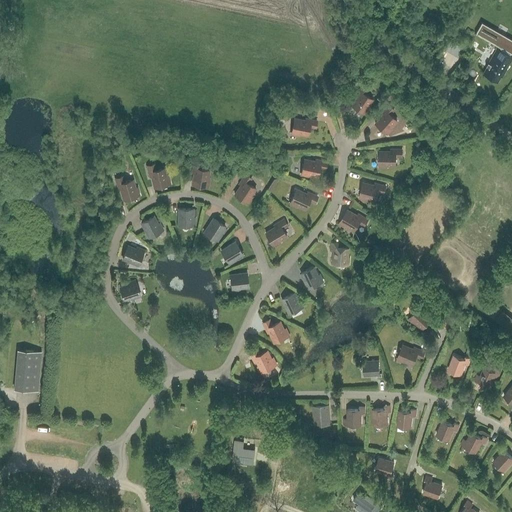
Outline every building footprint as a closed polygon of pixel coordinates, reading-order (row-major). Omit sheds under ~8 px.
[(479,35),(491,41),(496,33),(484,26),(479,35)] [(455,55),(462,59),(467,50),(460,46),(455,55)] [(511,53),(511,50),(506,47),(502,53),(496,49),(488,63),(490,64),(484,74),(497,82),(500,77),(502,78),(511,59),(511,58),(510,57),(511,53)] [(367,107),(373,100),(365,94),(368,90),(363,86),(356,95),(358,96),(352,105),(365,114),(369,108),(367,107)] [(391,128),(397,121),(390,115),(394,110),(389,106),(381,114),(383,115),(375,124),(387,134),(392,129),(391,128)] [(316,128),(317,121),(306,119),(306,121),(295,119),(292,134),(299,136),(299,134),(308,136),(310,127),(316,128)] [(391,150),(391,152),(380,151),(379,167),(386,167),(387,166),(396,166),(396,157),(402,157),(402,151),(391,150)] [(325,169),(327,162),(316,160),(316,162),(305,159),(301,175),(308,177),(309,175),(318,177),(320,168),(325,169)] [(192,184),(208,187),(209,180),(208,180),(209,171),(200,169),(202,163),(195,162),(193,173),(194,173),(192,184)] [(247,166),(243,163),(238,170),(243,173),(247,166)] [(154,188),(170,184),(168,177),(167,177),(164,168),(156,171),(154,165),(148,166),(150,177),(152,177),(154,188)] [(251,196),(256,189),(248,184),(251,179),(246,175),(240,184),(241,185),(235,195),(248,203),(252,197),(251,196)] [(124,200),(139,195),(137,188),(136,189),(133,180),(124,183),(122,177),(116,179),(119,190),(120,189),(124,200)] [(375,184),(374,186),(364,183),(359,198),(366,200),(367,198),(376,201),(378,192),(384,193),(386,187),(375,184)] [(307,193),(307,194),(296,190),(290,204),(296,207),(297,206),(305,209),(309,201),(315,203),(317,197),(307,193)] [(194,225),(195,218),(193,218),(193,209),(179,209),(179,225),(194,225)] [(358,214),(357,216),(347,210),(339,224),(345,227),(346,226),(354,231),(359,223),(364,226),(367,220),(358,214)] [(149,238),(163,230),(160,224),(158,224),(154,216),(141,223),(149,238)] [(220,234),(225,227),(213,219),(204,232),(218,241),(222,235),(220,234)] [(284,220),(274,226),(275,227),(266,233),(274,247),(280,243),(279,242),(287,237),(282,229),(287,226),(284,220)] [(235,259),(243,254),(235,242),(221,251),(230,264),(236,260),(235,259)] [(349,265),(350,258),(348,258),(348,248),(338,247),(338,244),(332,243),(331,251),(334,252),(333,264),(349,265)] [(138,265),(144,251),(137,248),(137,249),(128,246),(123,259),(138,265)] [(510,270),(504,266),(498,274),(505,278),(505,279),(511,283),(511,268),(510,270)] [(308,289),(323,282),(320,275),(318,276),(314,268),(301,274),(308,289)] [(239,288),(248,287),(247,273),(230,275),(232,291),(240,290),(239,288)] [(128,283),(129,285),(120,288),(125,301),(140,296),(135,281),(128,283)] [(289,314),(304,307),(301,300),(299,301),(295,293),(282,299),(289,314)] [(511,331),(511,328),(511,317),(491,302),(484,311),(511,331)] [(433,326),(437,321),(429,314),(428,315),(420,307),(409,319),(414,324),(415,323),(422,329),(428,322),(433,326)] [(451,322),(444,318),(440,325),(448,329),(451,322)] [(275,343),(289,336),(286,329),(284,330),(281,322),(272,326),(270,320),(263,323),(268,333),(270,332),(275,343)] [(422,358),(424,352),(414,348),(413,349),(403,345),(397,360),(404,363),(404,361),(413,365),(416,356),(422,358)] [(262,372),(276,365),(273,358),(272,359),(268,351),(260,355),(257,349),(251,352),(256,362),(257,362),(262,372)] [(38,392),(41,352),(17,350),(14,389),(38,392)] [(468,365),(470,359),(465,357),(465,360),(454,356),(448,370),(461,375),(465,364),(468,365)] [(377,377),(382,377),(382,373),(380,373),(379,361),(364,362),(365,376),(377,375),(377,377)] [(498,377),(500,372),(495,370),(495,372),(484,368),(480,377),(477,375),(475,380),(490,387),(495,376),(498,377)] [(314,423),(329,422),(328,405),(313,406),(314,423)] [(387,424),(386,413),(390,412),(389,406),(384,407),(384,409),(373,410),(374,425),(387,424)] [(348,419),(344,419),(344,425),(361,425),(361,414),(364,414),(364,407),(359,407),(359,410),(348,409),(348,419)] [(415,417),(416,410),(411,410),(410,412),(399,411),(397,426),(410,428),(412,416),(415,417)] [(449,440),(453,430),(456,431),(459,425),(454,423),(453,425),(443,421),(437,435),(449,440)] [(481,438),(471,433),(464,446),(475,453),(481,442),(484,444),(487,438),(482,436),(481,438)] [(243,448),(243,441),(234,440),(232,461),(253,464),(255,450),(243,448)] [(511,462),(511,457),(504,451),(494,462),(503,471),(511,462)] [(386,477),(392,479),(393,474),(391,473),(394,462),(379,458),(375,471),(387,474),(386,477)] [(431,482),(432,479),(426,477),(424,482),(427,482),(423,493),(438,498),(442,486),(431,482)] [(361,490),(354,500),(370,511),(376,511),(382,505),(361,490)] [(337,497),(334,494),(328,500),(331,503),(337,497)] [(464,506),(466,507),(462,511),(475,511),(470,508),(472,505),(467,502),(464,506)]
